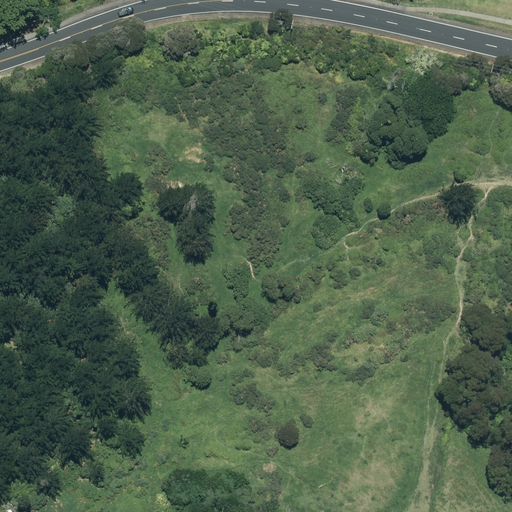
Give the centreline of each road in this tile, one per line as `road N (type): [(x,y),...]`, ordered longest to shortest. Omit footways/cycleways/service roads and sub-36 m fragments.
road 1 (secondary): [(511,50),(314,7),(227,2),(158,8),(0,61)]
road 2 (track): [(511,187),(422,200),(366,231),(245,332)]
